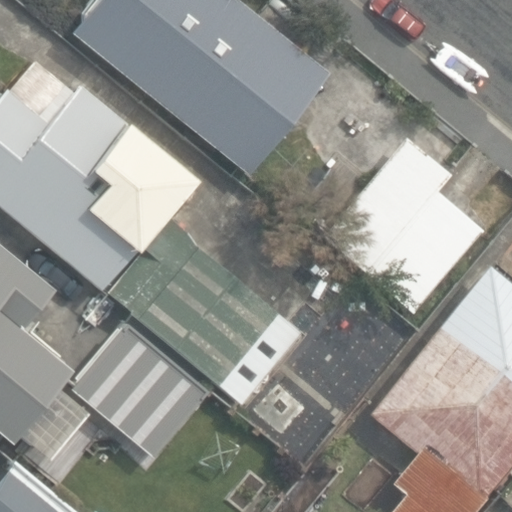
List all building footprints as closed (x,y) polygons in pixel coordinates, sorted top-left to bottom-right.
[(92,0),(66,34),(246,175),(328,70),(238,0),(92,0)] [(67,91),(30,60),(5,90),(2,88),(0,91),(0,209),(96,291),(99,287),(237,402),(297,331),(159,214),(164,209),(169,214),(183,197),(177,191),(187,180),(73,84),(67,91)] [(319,236),(413,312),(481,229),(433,189),(449,171),(403,133),(319,236)] [(0,435),(11,444),(72,371),(20,328),(52,290),(0,246),(0,435)] [(468,511),(511,458),(511,286),(495,272),(485,264),(364,412),(409,448),(389,473),(386,470),(370,490),(389,505),(383,511),(468,511)] [(67,386),(150,456),(204,391),(121,321),(67,386)] [(275,440),(305,466),(319,450),(289,424),(275,440)] [(57,511),(4,468),(0,472),(0,511),(57,511)]
